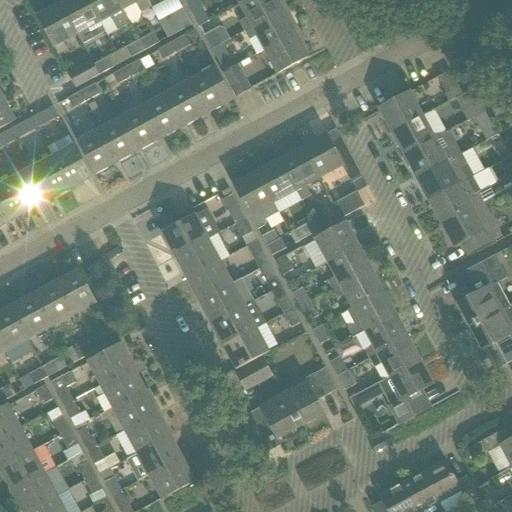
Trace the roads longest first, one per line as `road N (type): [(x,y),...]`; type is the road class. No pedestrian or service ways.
road 1 (residential): [(478,419),(423,314),(402,223),(330,95)]
road 2 (residential): [(239,495),(175,380),(165,309),(112,209)]
road 3 (residential): [(112,209),(330,95)]
road 4 (residential): [(478,419),(311,511)]
road 5 (residential): [(0,269),(112,209)]
